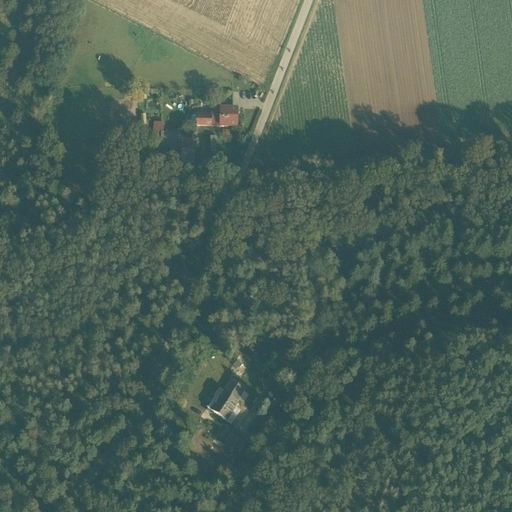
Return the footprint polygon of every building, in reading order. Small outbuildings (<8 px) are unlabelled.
[(211,115),(197,114),(197,125),(220,125),(221,108),(221,107),(211,107),(211,115)] [(237,108),(221,108),(220,125),(237,126),(237,108)] [(166,144),(174,144),(174,147),(182,147),(183,131),(166,131),(166,144)] [(232,380),(223,393),(237,402),(245,389),(232,380)] [(239,403),(237,402),(223,393),(221,391),(208,409),(227,422),(231,425),(235,420),(234,417),(238,411),(235,409),(239,403)] [(266,407),(260,418),(272,424),(277,411),(266,407)] [(265,444),(272,424),(260,418),(251,437),(265,444)] [(221,440),(226,443),(228,439),(232,434),(227,430),(225,434),(221,440)] [(228,439),(236,445),(240,440),(232,434),(228,439)] [(233,449),(239,453),(246,444),(240,440),(236,445),(233,449)]
